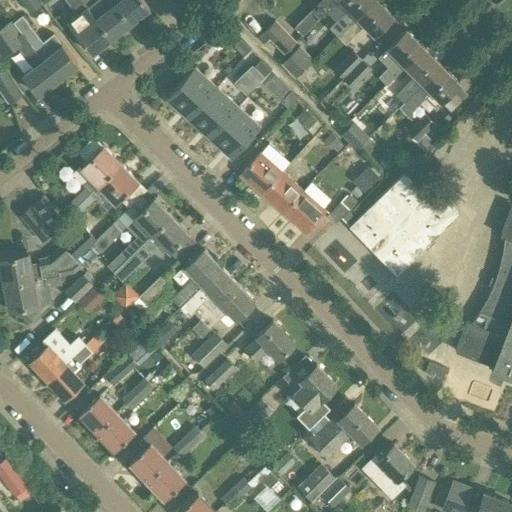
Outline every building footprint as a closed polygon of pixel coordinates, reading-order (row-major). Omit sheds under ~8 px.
[(42,3),(39,0),(20,0),(30,12),(42,3)] [(92,53),(112,38),(88,6),(84,2),(82,0),(66,0),(77,15),(68,22),(92,53)] [(108,0),(102,5),(98,0),(95,0),(88,6),(112,38),(130,24),(112,0),(108,0)] [(112,0),(130,24),(149,9),(142,0),(116,0),(114,2),(112,0)] [(320,0),(311,9),(320,18),(337,0),(320,0)] [(337,35),(371,0),(339,0),(347,8),(329,27),(337,35)] [(377,0),(371,0),(337,35),(346,43),(364,25),(374,35),(393,15),(377,0)] [(23,34),(58,79),(77,64),(53,33),(42,41),(22,15),(14,21),(23,34)] [(283,54),(296,41),(275,19),(262,31),(283,54)] [(0,57),(0,58),(18,44),(34,65),(23,74),(39,94),(58,79),(23,34),(14,21),(13,22),(12,20),(0,28),(0,57)] [(404,65),(424,46),(406,28),(387,47),(378,56),(388,67),(379,76),(387,84),(405,66),(404,65)] [(250,48),(240,38),(233,45),(243,55),(250,48)] [(295,78),(314,60),(299,45),(281,63),(295,78)] [(403,101),(441,63),(424,46),(404,65),(405,66),(414,75),(396,94),(403,101)] [(343,77),(361,59),(352,50),(334,68),(343,77)] [(271,69),(261,59),(254,66),(264,76),(271,69)] [(361,59),(343,77),(353,87),(371,68),(361,59)] [(441,63),(403,101),(399,106),(410,117),(413,115),(413,110),(430,92),(440,102),(460,82),(441,63)] [(264,76),(252,64),(245,71),(257,83),(264,76)] [(4,65),(0,67),(0,92),(7,103),(22,93),(4,65)] [(187,119),(216,86),(194,66),(165,99),(182,114),(187,119)] [(280,79),(270,91),(280,99),(289,88),(280,79)] [(209,138),(238,106),(216,86),(187,119),(209,138)] [(290,90),(280,101),(287,107),(297,96),(290,90)] [(238,106),(209,138),(226,154),(231,158),(260,126),(238,106)] [(317,120),(305,108),(295,117),(307,130),(317,120)] [(425,149),(433,141),(426,133),(436,123),(424,112),(406,130),(425,149)] [(356,149),(369,137),(353,121),(341,133),(356,149)] [(340,141),(331,132),(322,140),(331,149),(333,148),(339,141),(340,141)] [(97,184),(120,163),(103,145),(81,167),(90,177),(82,185),(90,192),(97,184)] [(261,193),(281,171),(260,151),(239,174),(261,193)] [(120,163),(97,184),(115,202),(137,180),(120,163)] [(378,176),(370,167),(354,183),(363,192),(379,177),(378,176)] [(283,212),(303,190),(281,171),(261,193),(283,212)] [(405,172),(349,226),(396,274),(459,213),(432,185),(425,192),(405,172)] [(303,189),(320,203),(327,194),(310,180),(303,189)] [(362,192),(355,186),(350,191),(356,197),(362,192)] [(73,198),(84,209),(95,198),(84,187),(73,198)] [(303,190),(283,212),(305,232),(325,209),(303,190)] [(49,225),(49,224),(60,215),(43,195),(32,205),(49,225)] [(337,221),(354,203),(346,195),(329,213),(337,221)] [(143,242),(171,215),(154,197),(126,225),(142,242),(143,242)] [(73,219),(84,209),(73,198),(62,209),(73,219)] [(511,372),(511,203),(511,204),(500,234),(505,236),(502,254),(497,272),(490,290),(482,306),(471,322),(467,320),(455,350),(511,372)] [(54,230),(49,224),(49,225),(32,205),(20,214),(42,241),(54,230)] [(113,270),(122,279),(160,241),(170,251),(188,233),(171,215),(143,242),(142,242),(113,270)] [(100,251),(121,231),(113,223),(92,243),(100,251)] [(76,256),(91,243),(82,233),(67,246),(76,256)] [(28,253),(0,257),(0,265),(4,284),(56,274),(59,274),(60,274),(75,272),(82,266),(61,243),(48,255),(37,257),(38,261),(30,262),(28,253)] [(179,306),(220,265),(203,248),(185,266),(194,276),(171,298),(179,306)] [(200,319),(237,282),(220,265),(179,306),(189,316),(193,311),(200,319)] [(147,305),(171,282),(162,273),(138,297),(147,305)] [(61,284),(60,274),(59,274),(56,274),(4,284),(8,310),(38,304),(36,293),(50,291),(49,286),(61,284)] [(75,302),(93,285),(82,274),(64,291),(75,302)] [(125,307),(137,292),(123,281),(111,296),(125,307)] [(237,282),(200,319),(192,327),(202,337),(210,328),(209,327),(220,317),(220,318),(227,310),(236,319),(255,300),(237,282)] [(278,358),(295,342),(273,319),(256,335),(257,336),(244,349),(255,361),(266,350),(272,356),(274,354),(278,358)] [(160,327),(150,337),(159,347),(169,337),(160,327)] [(65,362),(47,378),(65,398),(83,381),(74,372),(80,366),(79,364),(100,344),(92,335),(65,361),(65,362)] [(65,362),(65,361),(48,342),(29,359),(47,378),(65,362)] [(204,367),(212,358),(199,345),(191,354),(204,367)] [(113,384),(137,363),(129,354),(105,375),(113,384)] [(212,390),(236,367),(227,358),(203,380),(212,390)] [(444,380),(449,369),(429,361),(425,372),(444,380)] [(293,390),(307,405),(296,415),(308,428),(329,408),(320,399),(336,384),(316,363),(300,378),(296,373),(287,382),(294,389),(293,390)] [(133,388),(142,397),(153,387),(144,377),(133,388)] [(178,400),(192,388),(185,380),(171,392),(178,400)] [(131,408),(142,397),(133,388),(122,398),(131,408)] [(96,431),(117,412),(99,393),(79,413),(96,431)] [(261,398),(237,421),(248,433),(272,409),(261,398)] [(377,426),(354,402),(340,416),(336,413),(309,439),(326,456),(351,432),(361,442),(377,426)] [(117,412),(96,431),(114,449),(134,430),(117,412)] [(184,436),(193,445),(204,435),(194,425),(184,436)] [(182,456),(193,445),(184,436),(173,446),(182,456)] [(147,479),(167,460),(150,442),(129,461),(147,479)] [(414,463),(394,442),(378,457),(374,453),(365,462),(360,466),(391,497),(405,484),(398,477),(414,463)] [(0,476),(15,497),(28,487),(5,458),(0,461),(0,476)] [(167,460),(147,479),(164,498),(185,478),(167,460)] [(312,500),(336,478),(321,462),(297,484),(312,500)] [(277,479),(269,471),(261,479),(269,488),(277,479)] [(424,510),(435,482),(418,475),(407,504),(424,510)] [(231,487),(240,496),(251,486),(243,477),(231,487)] [(333,505),(350,490),(339,478),(323,494),(333,505)] [(476,508),(465,504),(472,488),(453,480),(442,508),(451,511),(508,511),(511,503),(483,492),(476,508)] [(228,507),(240,496),(231,487),(220,498),(228,507)] [(214,511),(215,511),(198,493),(177,511),(214,511)]
